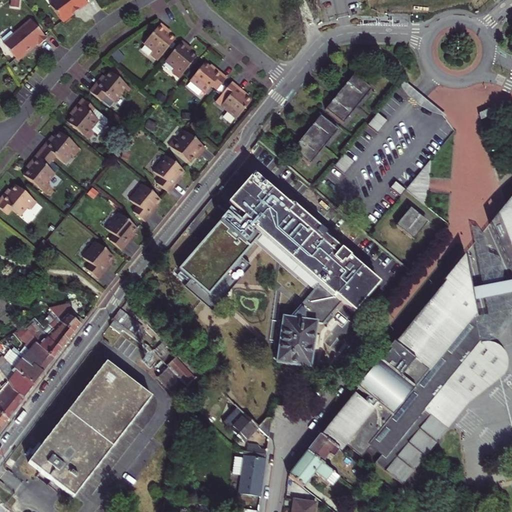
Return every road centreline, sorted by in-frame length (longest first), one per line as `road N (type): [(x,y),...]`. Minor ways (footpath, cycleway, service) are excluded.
road 1 (residential): [(289,82),(0,454)]
road 2 (residential): [(144,0),(89,38),(0,142)]
road 3 (residential): [(372,342),(288,437),(271,511)]
road 4 (residential): [(428,39),(346,32),(315,49),(289,82)]
road 5 (residential): [(196,0),(289,82)]
